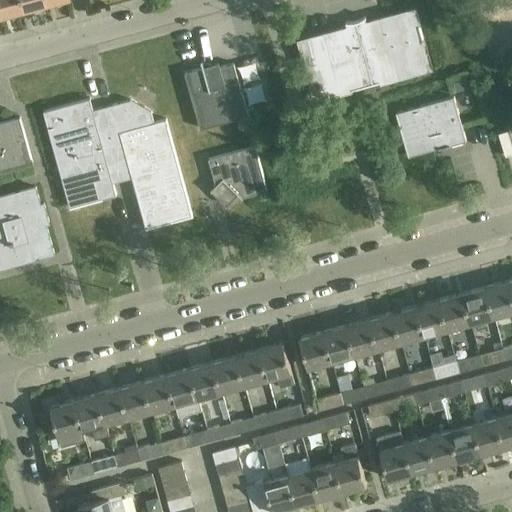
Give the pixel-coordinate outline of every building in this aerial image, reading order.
[(22,11),(19,0),(0,0),(0,15),(21,10),(21,11),(22,11)] [(45,5),(43,0),(19,0),(22,11),(23,11),(22,10),(32,7),(34,12),(45,7),(45,5)] [(415,10),(397,15),(365,24),(363,21),(366,18),(366,17),(364,18),(362,20),(359,21),(357,22),(373,84),(431,68),(415,10)] [(373,84),(357,22),(355,22),(352,23),(349,22),(346,22),(346,23),(351,24),(351,28),(301,42),(314,92),(324,97),(373,84)] [(491,23),(482,26),(493,67),(503,65),(491,23)] [(219,64),(217,64),(205,68),(203,61),(202,62),(204,68),(185,73),(201,129),(249,116),(235,64),(220,68),(219,64)] [(455,97),(397,113),(409,157),(467,141),(455,97)] [(131,100),(113,105),(94,111),(90,99),(44,111),(71,208),(117,195),(114,183),(133,178),(147,229),(193,216),(167,119),(155,123),(152,112),(131,100)] [(312,104),(315,114),(325,111),(322,102),(312,104)] [(0,172),(33,163),(20,118),(0,123),(0,172)] [(511,140),(509,131),(499,134),(506,156),(511,154),(511,140)] [(255,147),(209,159),(216,186),(211,191),(227,207),(239,195),(243,199),(244,197),(267,191),(255,147)] [(0,269),(55,254),(47,225),(47,224),(50,223),(45,204),(42,205),(37,188),(0,197),(0,201),(2,208),(0,208),(0,269)] [(511,311),(511,289),(509,280),(487,286),(495,316),(511,311)] [(495,316),(487,286),(463,293),(471,323),(495,316)] [(471,323),(463,293),(441,299),(449,329),(471,323)] [(449,329),(441,299),(418,305),(425,335),(449,329)] [(425,335),(418,305),(395,311),(402,342),(425,335)] [(402,342),(395,311),(371,318),(379,348),(402,342)] [(379,348),(371,318),(348,324),(356,354),(379,348)] [(356,354),(348,324),(325,330),(333,361),(356,354)] [(333,361),(325,330),(300,337),(309,367),(333,361)] [(284,342),(276,344),(261,349),(269,378),(278,376),(281,387),(296,383),(284,342)] [(511,358),(511,346),(503,349),(507,360),(511,358)] [(269,378),(261,349),(237,355),(246,385),(269,378)] [(507,360),(503,349),(480,356),(483,367),(507,360)] [(460,373),(457,362),(456,355),(444,358),(442,352),(431,356),(434,368),(437,380),(460,373)] [(246,385),(237,355),(214,362),(222,391),(246,385)] [(483,367),(480,356),(457,362),(460,373),(483,367)] [(222,391),(214,362),(191,368),(199,398),(222,391)] [(199,398),(191,368),(168,374),(176,404),(199,398)] [(437,380),(434,368),(412,374),(415,386),(437,380)] [(511,380),(508,368),(485,374),(489,386),(511,380)] [(176,404),(168,374),(144,381),(152,411),(176,404)] [(415,386),(412,374),(387,381),(391,392),(415,386)] [(489,386),(485,374),(462,381),(466,393),(489,386)] [(152,411),(144,381),(121,387),(129,417),(152,411)] [(391,392),(387,381),(365,387),(368,399),(391,392)] [(466,393),(462,381),(439,387),(443,399),(466,393)] [(129,417),(121,387),(99,394),(107,423),(129,417)] [(368,399),(365,387),(342,394),(345,405),(368,399)] [(443,399),(439,387),(416,393),(419,405),(443,399)] [(419,405),(416,393),(392,400),(396,412),(419,405)] [(107,423),(99,394),(75,400),(83,430),(92,427),(96,441),(110,437),(107,423)] [(345,405),(342,394),(318,400),(321,412),(345,405)] [(86,440),(83,430),(75,400),(51,407),(62,447),(86,440)] [(396,412),(392,400),(369,406),(372,418),(396,412)] [(304,417),(301,405),(279,412),(282,423),(304,417)] [(282,423),(279,412),(256,418),(259,429),(282,423)] [(351,424),(348,412),(323,419),(326,431),(351,424)] [(511,445),(511,413),(497,417),(505,447),(511,445)] [(505,447),(497,417),(474,424),(482,453),(505,447)] [(259,429),(256,418),(233,424),(235,436),(259,429)] [(326,431),(323,419),(300,426),(303,437),(326,431)] [(235,436),(233,424),(210,431),(212,442),(235,436)] [(482,453),(474,424),(451,430),(459,460),(482,453)] [(303,437),(300,426),(277,432),(280,444),(303,437)] [(459,460),(451,430),(428,437),(436,466),(459,460)] [(212,442),(210,431),(187,437),(189,448),(212,442)] [(280,444),(277,432),(253,439),(257,450),(280,444)] [(165,455),(189,448),(187,437),(162,444),(165,455)] [(436,466),(428,437),(405,443),(412,473),(436,466)] [(412,473),(405,443),(404,443),(403,439),(379,446),(388,479),(412,473)] [(165,455),(162,444),(140,450),(143,461),(165,455)] [(344,460),(336,462),(335,462),(343,492),(367,485),(355,444),(341,448),(344,460)] [(239,459),(236,448),(214,454),(217,465),(239,459)] [(119,468),(143,461),(140,450),(116,457),(119,468)] [(119,468),(116,457),(92,464),(95,474),(119,468)] [(242,470),(239,459),(217,465),(220,476),(242,470)] [(343,492),(335,462),(312,469),(320,498),(343,492)] [(160,469),(163,481),(186,475),(183,463),(160,469)] [(71,481),(95,474),(92,464),(68,470),(71,481)] [(320,498),(312,469),(289,475),(297,505),(320,498)] [(246,481),(242,470),(220,476),(223,487),(246,481)] [(189,486),(186,475),(163,481),(166,492),(189,486)] [(284,511),(283,508),(297,505),(289,475),(247,486),(249,492),(252,503),(254,511),(284,511)] [(249,492),(247,486),(246,481),(223,487),(226,499),(249,492)] [(127,494),(124,483),(93,491),(96,501),(78,506),(80,511),(125,511),(121,496),(127,494)] [(192,497),(189,486),(166,492),(169,503),(192,497)] [(252,503),(249,492),(226,499),(229,510),(252,503)] [(178,511),(195,508),(192,497),(169,503),(170,511),(178,511)] [(254,511),(252,503),(229,510),(229,511),(254,511)]
